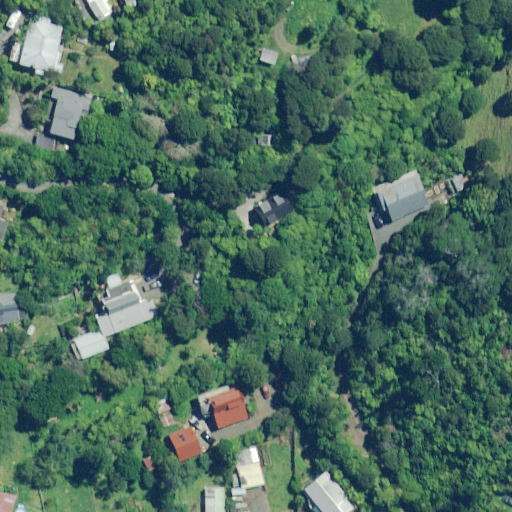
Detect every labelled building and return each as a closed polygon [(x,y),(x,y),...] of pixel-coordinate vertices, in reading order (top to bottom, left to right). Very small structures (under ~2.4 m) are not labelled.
[(107,0),(103,2),(101,0),(85,0),(97,22),(108,16),(114,13),(107,0)] [(138,6),(137,0),(123,0),(125,9),(138,6)] [(22,12),(12,8),(6,26),(16,30),(22,12)] [(35,22),(28,20),(23,45),(15,43),(12,61),(20,63),(19,65),(35,68),(34,74),(42,75),(43,70),(62,74),(63,65),(58,64),(60,51),(57,51),(62,27),(48,24),(49,19),(37,16),(35,22)] [(118,42),(106,41),(105,51),(117,52),(118,42)] [(275,53),(261,48),(257,60),(271,65),(275,53)] [(91,97),(52,87),(49,98),(56,100),(48,134),(73,140),(80,109),(88,111),(91,97)] [(278,135),(256,134),(255,146),(278,147),(278,135)] [(55,138),(39,135),(36,149),(53,152),(55,138)] [(427,206),(412,169),(367,187),(377,212),(385,209),(390,221),(427,206)] [(277,191),(248,209),(261,230),(290,212),(277,191)] [(0,238),(12,210),(0,204),(0,238)] [(101,304),(104,310),(94,314),(103,336),(150,318),(150,316),(155,314),(150,301),(145,303),(143,300),(139,301),(131,279),(103,290),(107,301),(101,304)] [(0,324),(18,322),(14,294),(0,295),(0,324)] [(106,349),(99,330),(73,340),(80,359),(106,349)] [(245,418),(233,386),(203,398),(216,430),(245,418)] [(152,404),(157,415),(169,409),(163,399),(152,404)] [(199,453),(188,428),(165,439),(177,463),(199,453)] [(236,489),(261,485),(256,452),(247,454),(249,464),(232,467),(236,489)] [(344,499),(345,498),(325,472),(301,490),(317,511),(344,511),(350,508),(344,499)] [(222,511),(223,488),(203,488),(201,511),(222,511)] [(10,511),(12,496),(0,494),(0,511),(10,511)]
